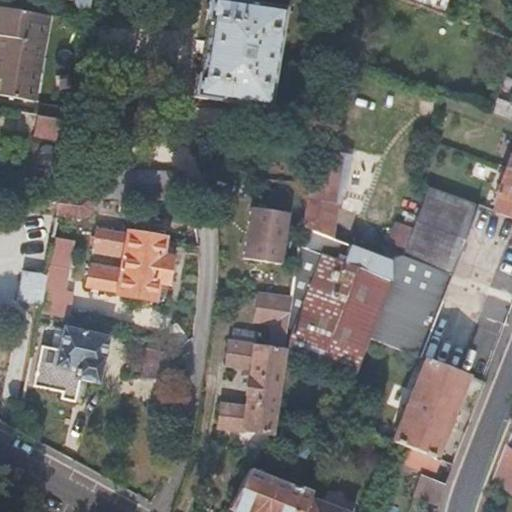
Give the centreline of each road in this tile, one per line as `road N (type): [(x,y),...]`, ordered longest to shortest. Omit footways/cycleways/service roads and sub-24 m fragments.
road 1 (secondary): [(458,511),(511,371)]
road 2 (residential): [(107,511),(0,453)]
